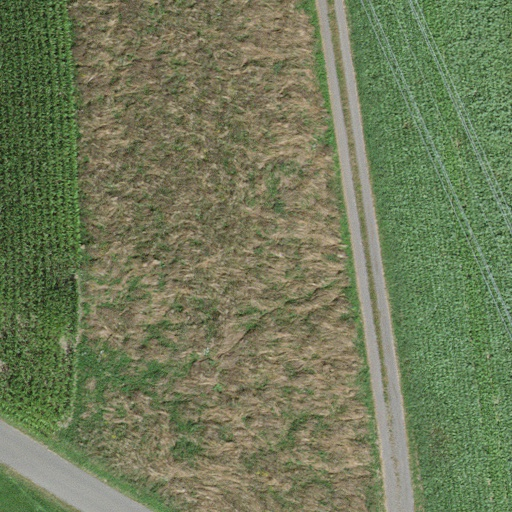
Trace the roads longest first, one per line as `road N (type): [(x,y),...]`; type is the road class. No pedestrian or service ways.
road 1 (track): [(325,0),(352,162),(384,511)]
road 2 (unclassified): [(0,429),(131,511)]
